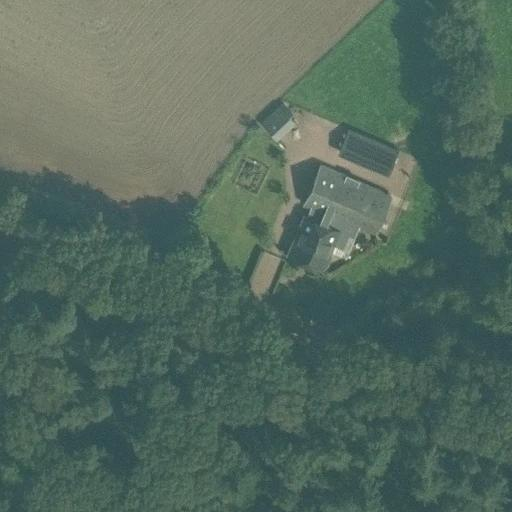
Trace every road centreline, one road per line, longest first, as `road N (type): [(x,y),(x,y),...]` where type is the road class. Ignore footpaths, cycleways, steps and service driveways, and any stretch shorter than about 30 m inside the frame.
road 1 (unclassified): [(511,422),(152,286),(0,215)]
road 2 (track): [(71,511),(328,348)]
